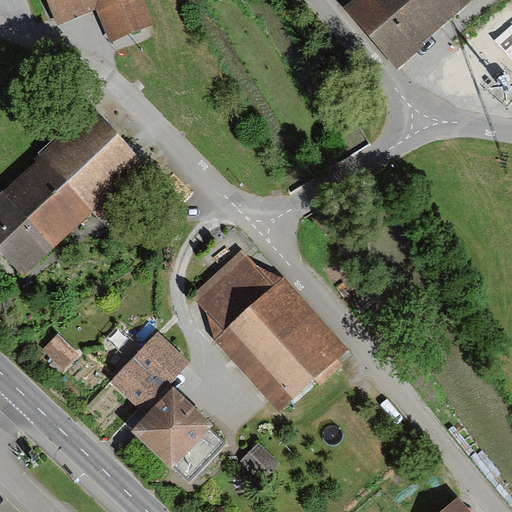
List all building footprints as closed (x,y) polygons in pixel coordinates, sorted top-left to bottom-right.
[(48,0),(57,24),(102,8),(114,40),(148,28),(138,0),(48,0)] [(365,0),(353,11),(401,65),(475,0),(365,0)] [(511,18),(491,36),(505,52),(511,60),(511,18)] [(96,124),(0,209),(0,254),(25,282),(144,177),(96,124)] [(228,337),(222,343),(284,411),(347,354),(284,286),(279,291),(254,263),(203,310),(228,337)] [(59,333),(44,349),(66,368),(81,352),(59,333)] [(186,366),(161,343),(118,389),(143,412),(186,366)] [(228,444),(178,397),(141,436),(191,482),(228,444)] [(260,442),(248,452),(265,472),(277,461),(260,442)]
